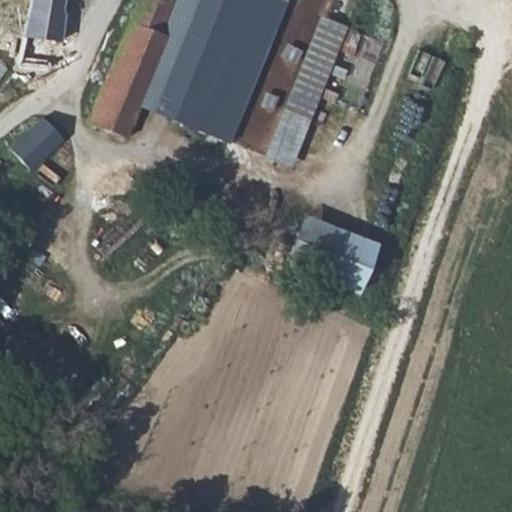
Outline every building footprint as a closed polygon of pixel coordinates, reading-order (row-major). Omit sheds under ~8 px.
[(27,0),(15,59),(49,66),(53,39),(58,40),(64,11),(59,11),(61,0),(27,0)] [(133,0),(127,18),(156,29),(168,0),(133,0)] [(168,0),(156,29),(163,33),(134,103),(186,124),(222,138),(276,0),(168,0)] [(339,23),(320,14),(283,108),(263,154),(281,161),(301,114),(339,23)] [(156,29),(127,18),(84,123),(119,137),(134,103),(163,33),(156,29)] [(380,133),(410,146),(447,65),(416,52),(380,133)] [(0,77),(8,67),(0,61),(0,77)] [(58,136),(39,116),(8,146),(27,167),(58,136)] [(301,209),(283,256),(353,283),(371,236),(301,209)]
